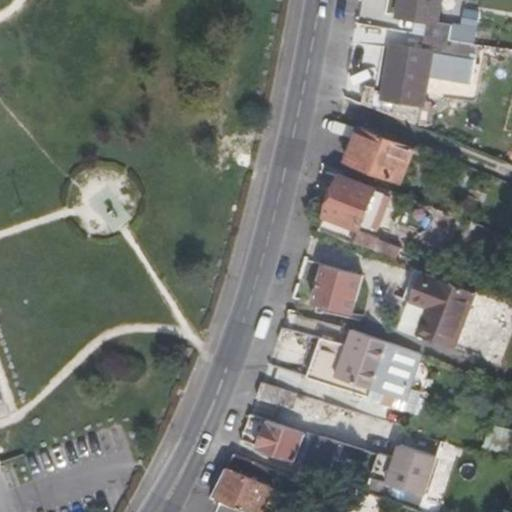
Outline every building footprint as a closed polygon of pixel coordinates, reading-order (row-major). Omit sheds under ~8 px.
[(430,21),(427,34),(451,38),(454,25),(440,22),(444,0),(401,0),(399,15),(430,21)] [(476,78),(483,44),(451,38),(427,34),(425,47),(394,41),(386,90),(376,88),(376,85),(368,83),(364,105),(422,127),(432,71),(476,78)] [(400,186),(415,149),(360,127),(345,165),(400,186)] [(342,177),(323,230),(361,244),(366,232),(363,231),(370,217),(378,220),(388,197),(378,193),(379,191),(342,177)] [(365,277),(328,264),(315,302),(351,315),(365,277)] [(455,351),(477,295),(423,274),(412,303),(402,327),(419,334),(419,336),(455,351)] [(397,346),(354,331),(348,347),(321,338),(307,378),(363,396),(366,389),(405,402),(422,354),(397,346)] [(322,418),(327,402),(264,381),(258,396),(322,418)] [(345,443),(307,431),(251,414),(243,434),(262,440),(260,446),(297,459),(297,460),(326,469),(332,451),(342,455),(345,443)] [(399,442),(404,427),(393,424),(388,438),(394,440),(393,443),(398,444),(399,442)] [(385,456),(378,478),(429,494),(441,455),(404,444),(399,461),(385,456)] [(235,453),(214,498),(247,511),(256,511),(276,471),(235,453)]
